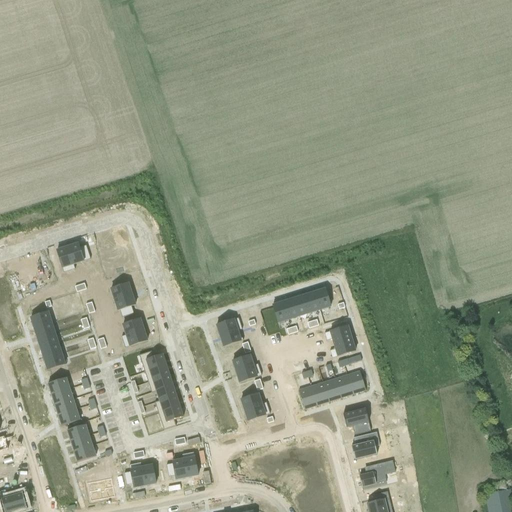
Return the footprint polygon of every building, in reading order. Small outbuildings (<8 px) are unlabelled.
[(78,244),(67,247),(73,265),(84,261),(82,257),(78,246),(78,244)] [(67,247),(56,251),(57,253),(61,264),(62,268),(73,265),(67,247)] [(115,289),(111,290),(114,301),(132,295),(128,284),(126,285),(115,289)] [(325,290),(314,294),(320,311),(330,308),(325,290)] [(314,294),(304,297),(309,314),(320,311),(314,294)] [(132,295),(114,301),(118,312),(122,310),(133,307),(135,306),(132,295)] [(304,297),(294,300),(299,317),(309,314),(304,297)] [(294,300),(283,303),(289,321),(299,317),(294,300)] [(283,303),(272,306),(273,308),(277,320),(278,324),(289,321),(283,303)] [(48,313),(31,319),(34,330),(51,324),(48,313)] [(127,325),(123,326),(126,337),(144,331),(140,320),(127,325)] [(234,321),(216,326),(220,337),(237,331),(234,321)] [(51,324),(34,330),(37,340),(55,334),(51,324)] [(347,327),(330,332),(331,336),(332,340),(335,350),(336,354),(338,357),(355,352),(347,327)] [(144,331),(126,337),(130,347),(134,346),(145,342),(147,342),(144,331)] [(237,331),(220,337),(223,348),(241,342),(237,331)] [(55,334),(37,340),(41,350),(58,345),(55,334)] [(58,345),(41,350),(44,360),(61,355),(58,345)] [(149,372),(166,366),(163,355),(153,358),(151,352),(139,357),(141,363),(146,362),(149,372)] [(61,355),(44,360),(47,371),(65,366),(61,355)] [(250,357),(232,362),(236,373),(253,367),(250,357)] [(170,376),(166,366),(149,372),(152,382),(170,376)] [(253,367),(236,373),(239,384),(257,378),(253,367)] [(360,372),(347,376),(353,396),(366,392),(360,372)] [(152,382),(156,392),(173,387),(170,376),(152,382)] [(341,399),(353,396),(347,376),(335,380),(341,399)] [(55,395),(74,389),(70,378),(52,384),(55,395)] [(341,399),(335,380),(323,384),(329,403),(341,399)] [(329,403),(323,384),(311,388),(317,407),(329,403)] [(177,397),(173,387),(156,392),(159,403),(177,397)] [(305,411),(317,407),(311,388),(298,391),(305,411)] [(74,389),(55,395),(58,405),(77,399),(74,389)] [(258,395),(241,401),(244,411),(262,406),(258,395)] [(177,397),(159,403),(163,413),(180,407),(177,397)] [(77,399),(58,405),(62,415),(80,409),(77,399)] [(262,406),(244,411),(248,422),(265,416),(262,406)] [(184,418),(180,407),(163,413),(166,423),(161,424),(164,431),(176,427),(174,421),(184,418)] [(80,409),(62,415),(65,426),(84,420),(80,409)] [(354,436),(371,432),(365,409),(343,415),(346,429),(352,427),(354,436)] [(71,442),(89,436),(86,426),(67,432),(71,442)] [(351,447),(354,461),(377,455),(375,448),(380,446),(376,433),(364,436),(366,444),(351,447)] [(5,436),(0,437),(0,453),(10,451),(5,436)] [(74,453),(92,447),(89,436),(71,442),(74,453)] [(96,458),(92,447),(74,453),(77,464),(96,458)] [(195,458),(183,460),(187,478),(198,476),(195,458)] [(183,460),(172,463),(173,467),(176,479),(176,481),(187,478),(183,460)] [(368,467),(370,474),(359,476),(362,488),(376,485),(386,482),(385,476),(395,473),(392,461),(368,467)] [(0,484),(17,479),(13,464),(0,467),(0,484)] [(152,467),(141,469),(145,487),(156,485),(156,483),(153,471),(152,467)] [(141,469),(130,471),(131,475),(133,487),(134,489),(145,487),(141,469)] [(112,480),(87,485),(91,503),(115,499),(112,480)] [(511,511),(511,501),(510,491),(505,492),(504,483),(487,486),(489,495),(485,496),(488,511),(511,511)] [(6,490),(0,492),(0,501),(1,501),(4,511),(12,511),(27,508),(23,494),(8,498),(6,490)] [(366,504),(367,511),(391,511),(387,492),(373,496),(374,502),(366,504)]
